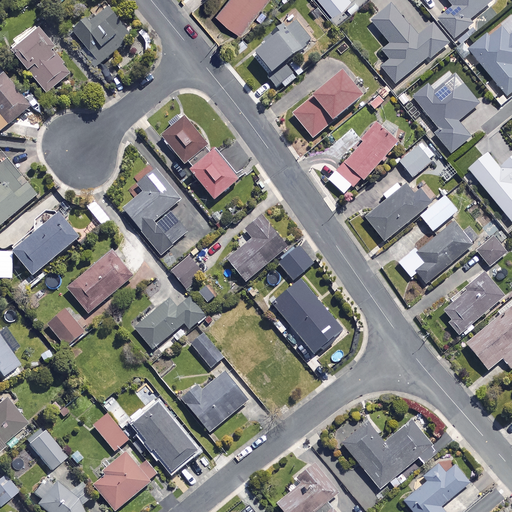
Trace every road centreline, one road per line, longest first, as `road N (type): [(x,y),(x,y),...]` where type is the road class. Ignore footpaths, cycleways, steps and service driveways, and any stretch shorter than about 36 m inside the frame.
road 1 (residential): [(403,343),(196,55)]
road 2 (residential): [(403,343),(191,511)]
road 3 (residential): [(511,469),(403,343)]
road 4 (residential): [(68,155),(196,55)]
